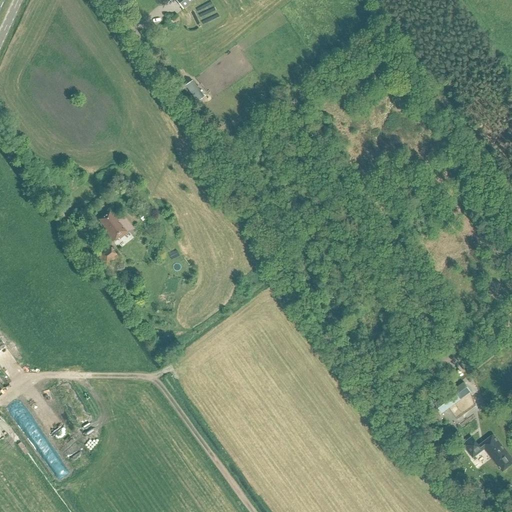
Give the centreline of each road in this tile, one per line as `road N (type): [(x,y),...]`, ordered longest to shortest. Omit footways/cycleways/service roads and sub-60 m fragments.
road 1 (track): [(145,48),(204,129),(256,131),(305,155),(364,234),(423,340),(451,350)]
road 2 (track): [(21,377),(159,381),(253,511)]
